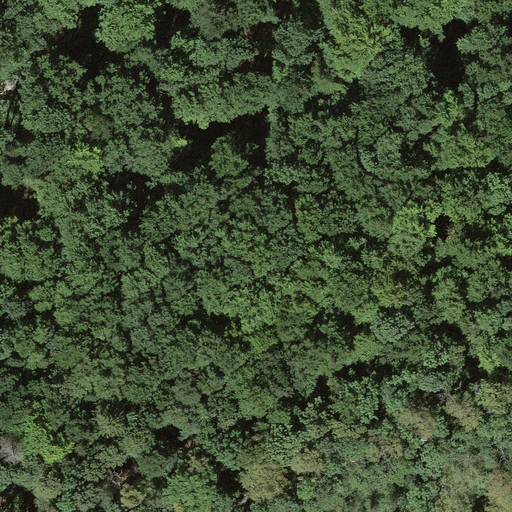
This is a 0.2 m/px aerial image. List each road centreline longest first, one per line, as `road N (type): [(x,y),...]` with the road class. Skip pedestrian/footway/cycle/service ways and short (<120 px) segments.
road 1 (track): [(511,53),(0,247)]
road 2 (track): [(0,88),(128,0)]
